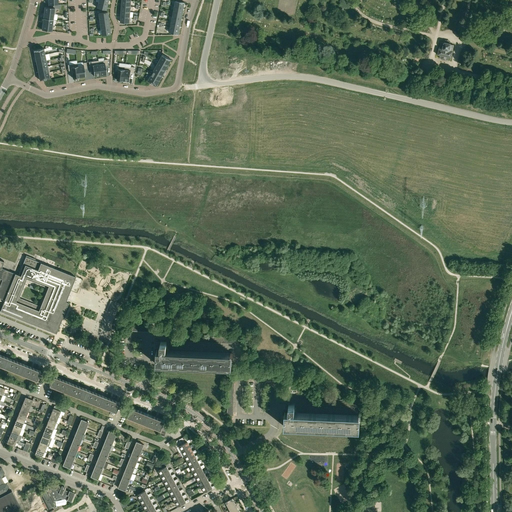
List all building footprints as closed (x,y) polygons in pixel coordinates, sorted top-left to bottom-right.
[(349,37),(344,40),(349,49),(354,46),(349,37)] [(442,58),(441,59),(446,60),(446,59),(448,60),(449,57),(452,58),(453,51),(454,45),(450,44),(450,41),(445,40),(445,43),(440,42),(439,48),(437,55),(440,55),(439,58),(442,58)] [(39,49),(34,50),(35,57),(45,55),(44,48),(39,49)] [(163,54),(159,60),(168,65),(171,59),(167,57),(163,54)] [(104,61),(98,62),(100,75),(106,74),(105,66),(108,65),(107,59),(104,60),(104,61)] [(92,61),(89,62),(90,68),(93,67),(94,76),(100,75),(98,62),(98,60),(92,61)] [(159,60),(157,65),(165,70),(168,65),(159,60)] [(83,65),(77,66),(79,77),(85,76),(84,69),(87,68),(86,62),(83,63),(83,65)] [(71,64),(68,65),(69,71),(72,71),(73,78),(79,77),(77,66),(77,64),(71,64)] [(116,65),(115,71),(118,71),(117,80),(123,81),(125,69),(119,69),(119,65),(116,65)] [(157,65),(154,70),(162,75),(165,70),(157,65)] [(47,66),(37,68),(39,74),(48,72),(50,72),(48,66),(47,66)] [(123,81),(129,82),(131,73),(134,73),(135,67),(131,67),(131,68),(125,67),(125,69),(123,81)] [(154,70),(151,76),(159,81),(162,75),(154,70)] [(48,72),(39,74),(40,80),(45,79),(50,78),(48,72)] [(149,75),(147,79),(148,80),(148,81),(150,83),(156,86),(159,81),(151,76),(149,75)] [(27,256),(19,275),(1,268),(4,261),(0,259),(0,310),(56,333),(68,303),(66,301),(76,277),(36,261),(36,259),(35,259),(27,256)] [(106,311),(111,313),(115,302),(110,300),(106,311)] [(156,363),(231,367),(232,353),(166,350),(167,342),(163,342),(163,340),(158,340),(158,343),(161,343),(160,350),(157,350),(156,363)] [(24,364),(7,357),(3,367),(20,373),(24,364)] [(40,371),(37,369),(24,364),(20,373),(37,380),(40,371)] [(53,375),(49,385),(66,392),(69,382),(53,375)] [(86,389),(78,386),(69,382),(66,392),(82,398),(86,389)] [(281,384),(281,394),(289,394),(289,384),(281,384)] [(103,396),(89,390),(86,389),(82,398),(99,405),(103,396)] [(119,402),(110,398),(103,396),(99,405),(116,412),(119,402)] [(25,397),(23,403),(30,406),(33,400),(25,397)] [(359,415),(294,412),(294,404),(291,404),(291,403),(286,402),(285,405),(288,405),(288,412),(285,412),(284,426),(359,429),(359,415)] [(23,403),(21,408),(28,411),(30,406),(23,403)] [(148,414),(132,407),(131,407),(128,416),(144,423),(148,414)] [(21,408),(18,414),(26,417),(28,411),(21,408)] [(53,408),(51,414),(58,417),(60,411),(53,408)] [(18,414),(16,420),(23,423),(26,417),(18,414)] [(51,414),(49,420),(56,423),(58,417),(51,414)] [(165,420),(164,420),(148,414),(144,423),(161,430),(161,429),(163,426),(164,423),(165,421),(165,420)] [(81,419),(79,425),(86,428),(88,422),(81,419)] [(16,420),(14,426),(21,429),(23,423),(16,420)] [(49,420),(46,425),(53,428),(56,423),(49,420)] [(46,425),(44,431),(51,434),(53,428),(46,425)] [(79,425),(76,431),(84,434),(86,428),(79,425)] [(14,426),(11,431),(19,434),(21,429),(14,426)] [(109,430),(106,436),(114,439),(116,433),(109,430)] [(11,431),(9,437),(16,440),(19,434),(11,431)] [(44,431),(42,437),(49,440),(51,434),(44,431)] [(76,431),(74,436),(81,439),(84,434),(76,431)] [(74,436),(72,442),(79,445),(81,439),(74,436)] [(106,436),(104,442),(111,445),(114,439),(106,436)] [(7,443),(14,446),(16,440),(9,437),(7,443)] [(50,443),(48,442),(49,440),(42,437),(39,442),(47,445),(48,446),(50,443)] [(188,443),(191,441),(190,439),(187,441),(185,443),(182,444),(179,446),(182,451),(190,447),(190,446),(188,443)] [(137,441),(134,447),(142,450),(144,444),(137,441)] [(39,442),(37,448),(44,451),(47,445),(39,442)] [(72,442),(69,448),(77,451),(79,445),(72,442)] [(104,442),(102,448),(109,451),(111,445),(104,442)] [(191,448),(194,446),(193,444),(190,446),(190,447),(182,451),(185,456),(193,452),(192,451),(191,448)] [(134,447),(132,453),(139,456),(142,450),(134,447)] [(35,454),(42,457),(44,451),(37,448),(35,454)] [(69,448),(67,454),(74,456),(77,451),(69,448)] [(102,448),(100,453),(107,456),(109,451),(102,448)] [(195,449),(192,451),(193,452),(185,456),(188,461),(196,457),(195,456),(194,453),(197,451),(195,449)] [(100,453),(97,459),(105,462),(107,456),(100,453)] [(132,453),(130,459),(137,462),(139,456),(132,453)] [(67,454),(65,459),(72,462),(74,456),(67,454)] [(198,454),(195,456),(196,457),(188,461),(190,466),(198,462),(198,461),(196,458),(199,456),(198,454)] [(62,465),(70,468),(72,462),(65,459),(62,465)] [(97,459),(95,465),(102,468),(105,462),(97,459)] [(130,459),(127,464),(135,467),(137,462),(130,459)] [(201,459),(198,461),(198,462),(190,466),(193,471),(201,467),(201,466),(199,463),(202,462),(201,459)] [(169,471),(169,470),(167,467),(170,466),(169,463),(166,465),(166,466),(158,470),(161,476),(169,471)] [(127,464),(125,470),(132,473),(135,467),(127,464)] [(204,464),(201,466),(201,467),(193,471),(196,476),(204,472),(203,471),(202,468),(205,467),(204,464)] [(95,465),(93,470),(100,473),(102,468),(95,465)] [(0,511),(14,511),(21,508),(12,490),(10,491),(7,483),(5,483),(2,477),(4,473),(2,468),(0,467),(0,511)] [(172,476),(171,475),(170,472),(173,471),(172,468),(169,470),(169,471),(161,476),(164,481),(172,476)] [(90,476),(98,479),(100,473),(93,470),(90,476)] [(125,470),(123,476),(130,479),(132,473),(125,470)] [(205,474),(208,472),(206,470),(203,471),(204,472),(196,476),(198,482),(207,477),(206,476),(205,474)] [(175,481),(174,480),(173,478),(176,476),(174,474),(171,475),(172,476),(164,481),(167,486),(175,481)] [(209,475),(206,476),(207,477),(198,482),(201,487),(209,482),(209,481),(207,479),(210,477),(209,475)] [(123,476),(121,482),(128,484),(130,479),(123,476)] [(177,479),(174,480),(175,481),(167,486),(169,491),(177,486),(177,485),(175,483),(179,481),(177,479)] [(45,489),(38,492),(47,509),(56,504),(54,501),(60,497),(71,501),(72,502),(76,493),(74,493),(69,491),(65,490),(65,488),(62,487),(63,486),(61,485),(61,487),(51,484),(52,482),(47,480),(44,487),(45,489)] [(212,480),(209,481),(209,482),(201,487),(204,492),(212,488),(213,489),(216,487),(215,485),(212,487),(210,484),(213,482),(212,480)] [(126,490),(128,491),(129,487),(127,486),(128,484),(121,482),(118,488),(126,490)] [(180,491),(178,488),(181,486),(180,484),(177,485),(177,486),(169,491),(172,496),(180,491)] [(145,489),(145,490),(137,495),(140,500),(148,496),(148,495),(146,492),(149,490),(148,488),(145,489)] [(183,489),(180,491),(172,496),(175,501),(183,496),(182,496),(181,493),(184,491),(183,489)] [(151,493),(148,495),(148,496),(140,500),(143,505),(151,501),(150,500),(149,497),(152,495),(151,493)] [(178,506),(185,502),(186,503),(189,501),(188,499),(185,501),(184,498),(187,496),(185,494),(182,496),(183,496),(175,501),(178,506)] [(154,498),(150,500),(151,501),(143,505),(146,510),(154,506),(153,505),(152,502),(155,500),(154,498)] [(226,502),(229,509),(233,507),(232,505),(235,503),(232,498),(226,502)] [(154,507),(158,505),(156,503),(153,505),(154,506),(146,510),(146,511),(153,511),(156,511),(156,510),(154,507)] [(236,511),(239,511),(235,503),(232,505),(233,507),(229,509),(230,511),(236,511)]
